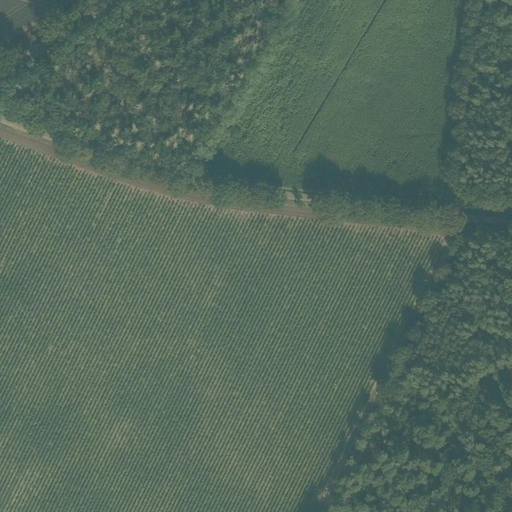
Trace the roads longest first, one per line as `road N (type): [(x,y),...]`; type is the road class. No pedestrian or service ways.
road 1 (unclassified): [(511,222),(174,180),(0,122)]
road 2 (track): [(318,511),(462,216)]
road 3 (track): [(481,0),(462,216)]
road 4 (tertiary): [(0,73),(113,0)]
